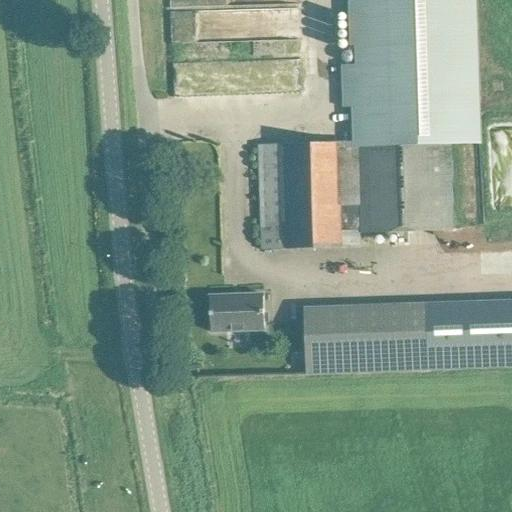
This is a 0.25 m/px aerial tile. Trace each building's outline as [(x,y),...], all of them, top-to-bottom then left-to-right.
[(166,0),(166,12),(185,13),(185,0),(166,0)] [(350,0),(352,47),(355,47),(355,66),(341,66),(342,108),(354,107),(356,143),(356,148),(358,148),(450,145),(481,143),(476,0),(350,0)] [(171,76),(172,102),(296,97),(295,71),(264,73),(264,88),(239,89),(238,74),(171,76)] [(361,248),(360,233),(358,148),(356,148),(356,143),(259,145),(262,251),(361,248)] [(450,145),(358,148),(360,233),(453,231),(450,145)] [(211,333),(266,330),(264,292),(209,295),(211,333)] [(511,301),(426,305),(428,371),(511,368),(511,301)] [(426,305),(304,310),(307,376),(428,372),(428,371),(426,305)]
